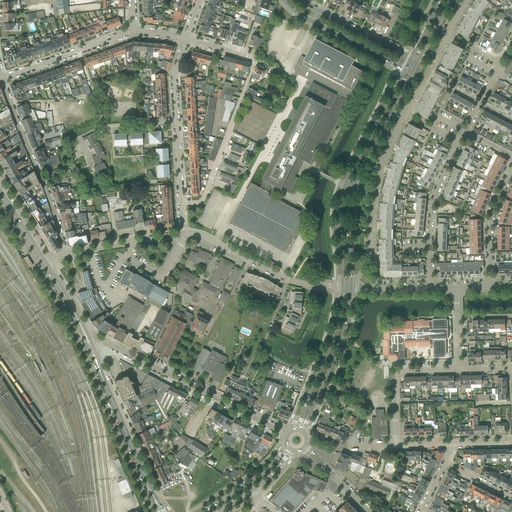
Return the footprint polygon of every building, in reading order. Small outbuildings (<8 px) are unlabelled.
[(67,0),(56,0),(58,10),(68,8),(68,7),(67,0)] [(177,3),(174,3),(172,2),(171,4),(174,4),(173,5),(186,9),(186,8),(187,8),(188,3),(179,0),(178,3),(177,3)] [(220,4),(221,2),(219,1),(215,0),(208,0),(209,1),(208,4),(221,8),(222,6),(220,4)] [(267,10),(272,12),(274,6),(269,4),(271,1),(268,0),(256,0),(254,7),(259,9),(259,7),(267,10)] [(345,4),(343,9),(347,11),(347,10),(352,12),(356,3),(351,1),(351,2),(346,0),(344,4),(345,4)] [(475,0),(470,7),(470,8),(471,8),(470,10),(469,9),(457,32),(469,38),(471,35),(481,16),(483,13),(492,0),(475,0)] [(19,4),(19,1),(11,2),(3,2),(3,9),(11,9),(11,10),(16,10),(16,5),(19,4)] [(361,16),(362,13),(363,13),(365,10),(361,7),(361,6),(356,3),(352,12),(357,14),(356,16),(360,18),(361,16)] [(176,12),(184,14),(185,12),(185,11),(186,9),(173,5),(173,7),(176,8),(177,8),(176,12)] [(221,19),(221,17),(214,14),(215,12),(206,9),(205,12),(205,14),(221,19)] [(511,10),(508,13),(506,11),(503,14),(511,21),(511,19),(511,10)] [(173,15),(167,13),(166,15),(167,15),(174,17),(182,20),(183,17),(184,17),(184,14),(176,12),(175,15),(173,14),(173,15)] [(368,19),(367,20),(371,22),(372,21),(376,23),(376,24),(381,15),(376,12),(375,14),(371,12),(369,15),(370,16),(368,19)] [(388,24),(390,20),(386,18),(388,14),(383,12),(381,15),(376,24),(381,26),(382,26),(385,28),(388,23),(388,24)] [(15,14),(12,14),(3,14),(3,15),(3,16),(3,17),(3,23),(14,24),(14,23),(14,17),(15,17),(15,14)] [(143,20),(144,20),(144,21),(147,21),(147,23),(162,22),(162,14),(159,15),(144,15),(144,17),(143,18),(143,20)] [(217,21),(221,22),(221,20),(221,19),(205,14),(204,17),(203,20),(211,22),(212,20),(217,21)] [(510,29),(511,25),(511,23),(510,22),(511,21),(503,14),(501,15),(501,17),(501,18),(502,19),(503,20),(501,24),(510,29)] [(263,18),(255,15),(253,22),(261,25),(263,18)] [(164,20),(164,23),(170,24),(171,23),(172,23),(180,26),(182,20),(174,17),(173,21),(164,20)] [(99,25),(102,32),(108,30),(105,22),(104,19),(103,20),(99,21),(98,18),(95,19),(97,22),(98,22),(99,25)] [(112,20),(115,27),(121,25),(120,22),(118,18),(112,20)] [(108,30),(115,27),(112,20),(105,22),(108,30)] [(210,25),(211,22),(203,20),(201,23),(202,23),(201,25),(214,29),(215,27),(210,25)] [(245,37),(246,37),(248,32),(238,28),(239,24),(234,22),(230,31),(238,34),(236,37),(235,37),(234,40),(235,40),(234,44),(235,45),(237,46),(238,45),(238,44),(242,46),(245,37)] [(228,30),(229,26),(222,24),(221,28),(219,33),(220,33),(219,37),(226,38),(228,30)] [(499,28),(508,34),(510,29),(501,24),(499,28)] [(102,32),(99,25),(92,27),(95,34),(102,32)] [(202,32),(207,34),(208,34),(209,31),(213,32),(212,36),(215,37),(217,31),(214,30),(214,29),(201,25),(199,31),(200,31),(202,32)] [(86,29),(89,37),(95,34),(92,27),(86,29)] [(496,33),(505,38),(508,34),(499,28),(496,33)] [(76,41),(82,39),(80,32),(80,31),(79,29),(77,29),(74,30),(72,31),(73,34),(76,41)] [(80,32),(82,39),(89,37),(86,29),(80,31),(80,32)] [(61,31),(59,32),(64,46),(66,45),(69,45),(68,44),(69,44),(67,36),(66,35),(63,36),(61,31)] [(57,48),(58,48),(59,48),(62,47),(61,46),(64,46),(59,32),(56,33),(56,35),(53,36),(55,39),(54,39),(57,48)] [(493,38),(502,43),(505,38),(496,33),(493,38)] [(69,44),(76,41),(73,34),(67,36),(69,44)] [(56,49),(57,48),(54,39),(54,40),(52,35),(49,37),(48,35),(46,36),(51,50),(53,50),(56,49)] [(263,40),(262,40),(257,38),(257,37),(252,35),(252,38),(251,38),(250,42),(250,43),(249,45),(254,46),(254,45),(260,47),(263,40)] [(45,52),(46,52),(46,53),(49,52),(49,51),(51,50),(46,36),(43,37),(44,38),(40,39),(41,41),(45,52)] [(491,42),(500,48),(502,43),(493,38),(491,42)] [(296,240),(299,234),(297,232),(304,220),(297,216),(299,212),(267,195),(273,184),(282,189),(283,187),(292,192),(299,178),(295,176),(301,163),(303,159),(309,163),(310,163),(311,163),(312,163),(312,162),(313,162),(318,151),(320,153),(320,152),(322,153),(341,116),(342,117),(350,101),(346,99),(347,97),(349,98),(353,90),(356,92),(366,73),(352,65),(355,59),(315,39),(305,58),(301,56),(295,67),(295,68),(294,68),(294,69),(294,70),(295,71),(295,72),(296,73),(297,74),(312,82),(285,134),(288,135),(278,154),(275,152),(262,178),(264,180),(260,188),(251,184),(231,223),(236,226),(241,229),(241,228),(285,251),(292,238),(296,240)] [(33,57),(34,56),(35,56),(35,57),(37,56),(38,55),(39,54),(35,43),(34,40),(32,41),(33,47),(30,48),(33,57)] [(500,48),(491,42),(487,40),(485,44),(486,44),(485,46),(489,48),(491,49),(497,53),(500,48)] [(44,53),(45,52),(41,41),(35,43),(39,54),(41,54),(42,54),(44,53)] [(125,52),(129,52),(128,57),(131,58),(132,56),(133,42),(130,43),(129,43),(128,43),(127,44),(125,45),(125,51),(125,52)] [(138,42),(137,42),(136,42),(135,42),(133,42),(132,56),(131,58),(135,58),(136,51),(139,51),(140,42),(138,42)] [(19,43),(20,46),(19,46),(20,49),(17,50),(21,61),(22,61),(23,61),(25,61),(25,60),(27,59),(22,45),(21,43),(19,43)] [(145,58),(145,59),(149,59),(149,52),(153,53),(154,44),(152,44),(151,43),(150,43),(149,43),(147,43),(145,58)] [(430,84),(419,106),(416,112),(426,118),(435,101),(442,104),(441,107),(443,108),(450,94),(446,92),(447,85),(448,85),(447,85),(447,84),(448,81),(446,80),(447,78),(448,77),(449,77),(462,53),(464,49),(452,43),(437,71),(436,70),(435,72),(429,83),(430,84)] [(32,57),(33,57),(30,48),(26,49),(24,44),(22,45),(27,59),(29,58),(30,59),(32,58),(32,57)] [(173,47),(166,45),(164,56),(170,57),(173,47)] [(11,51),(16,63),(18,62),(18,63),(20,62),(21,61),(17,50),(17,49),(14,51),(13,48),(11,46),(9,46),(11,51)] [(112,49),(116,58),(121,56),(118,46),(114,48),(114,49),(112,49)] [(116,58),(112,49),(111,50),(110,49),(107,51),(110,60),(111,62),(116,60),(116,58)] [(12,65),(12,64),(16,63),(11,51),(6,52),(7,55),(6,56),(6,58),(7,58),(9,65),(9,66),(10,66),(11,66),(12,65)] [(103,53),(101,53),(104,62),(110,60),(107,51),(103,52),(103,53)] [(192,52),(189,63),(195,64),(199,54),(192,52)] [(95,55),(98,64),(104,62),(101,53),(99,54),(99,53),(95,55)] [(205,56),(199,54),(195,64),(202,66),(203,64),(205,56)] [(90,58),(93,66),(98,64),(95,55),(91,56),(92,57),(90,58)] [(209,66),(211,57),(205,56),(203,64),(209,66)] [(84,60),(87,68),(93,66),(90,58),(88,58),(88,57),(85,58),(85,59),(84,60)] [(220,64),(222,65),(224,65),(223,71),(219,69),(217,76),(225,79),(227,73),(229,66),(231,58),(224,57),(223,60),(219,59),(218,64),(220,64)] [(237,60),(231,58),(229,66),(227,73),(228,74),(232,73),(233,74),(234,71),(235,68),(237,60)] [(235,68),(234,71),(238,72),(237,74),(238,74),(240,75),(244,62),(237,60),(235,68)] [(82,69),(79,61),(78,62),(78,61),(75,62),(76,63),(74,63),(77,72),(82,69)] [(247,72),(250,63),(244,62),(240,75),(238,74),(237,77),(242,79),(243,75),(244,71),(247,72)] [(72,76),(78,74),(77,72),(74,63),(72,64),(72,63),(68,65),(71,74),(72,76)] [(73,78),(72,76),(71,74),(68,65),(64,66),(64,67),(62,68),(65,76),(66,75),(67,80),(73,78)] [(252,77),(257,79),(258,78),(260,75),(263,77),(266,69),(256,65),(253,73),(252,77)] [(68,82),(67,80),(66,75),(65,76),(62,68),(60,69),(59,68),(58,68),(57,69),(55,70),(58,79),(63,77),(65,83),(68,82)] [(151,69),(151,75),(151,81),(153,81),(164,80),(164,77),(164,75),(164,74),(163,74),(164,71),(158,69),(151,69)] [(60,83),(58,79),(55,70),(54,70),(51,71),(50,72),(54,84),(54,83),(55,85),(60,83)] [(52,84),(54,84),(50,72),(49,72),(46,73),(44,74),(47,83),(48,83),(51,81),(52,84)] [(39,76),(42,84),(42,85),(44,90),(49,88),(48,86),(49,85),(48,83),(47,83),(44,74),(43,74),(40,75),(39,76)] [(87,82),(86,79),(82,80),(80,75),(79,76),(82,85),(87,83),(87,82)] [(39,85),(42,84),(39,76),(38,76),(36,76),(36,77),(33,78),(38,92),(41,91),(39,85)] [(461,77),(457,84),(462,87),(466,79),(461,77)] [(468,77),(467,79),(466,79),(462,87),(467,89),(471,82),(473,79),(468,77)] [(29,79),(28,80),(31,89),(33,88),(35,93),(38,92),(33,78),(31,79),(30,78),(29,79)] [(27,90),(31,89),(28,80),(27,80),(26,80),(24,80),(24,81),(22,82),(27,96),(29,95),(27,90)] [(24,97),(22,98),(23,100),(29,100),(27,96),(22,82),(20,83),(19,82),(17,83),(17,84),(16,84),(19,93),(22,92),(24,97)] [(472,92),(476,84),(471,82),(467,89),(472,92)] [(91,94),(87,83),(82,85),(82,86),(85,93),(85,95),(91,94)] [(19,100),(19,97),(17,97),(16,94),(19,93),(16,84),(15,85),(15,84),(13,85),(12,86),(10,86),(16,100),(19,100)] [(477,94),(481,87),(476,84),(472,92),(477,94)] [(232,96),(233,90),(230,90),(223,88),(221,93),(232,96)] [(246,96),(251,99),(263,104),(265,101),(256,97),(255,97),(257,92),(249,88),(246,96)] [(227,101),(230,102),(232,96),(221,93),(220,99),(227,101)] [(449,101),(454,103),(458,96),(453,93),(449,101)] [(494,93),(490,100),(494,102),(493,104),(494,105),(499,95),(494,93)] [(505,96),(505,95),(500,93),(499,95),(494,105),(499,107),(505,96)] [(458,96),(454,103),(459,106),(463,98),(458,96)] [(499,107),(502,109),(504,110),(510,98),(505,96),(499,107)] [(463,98),(459,106),(464,108),(468,101),(463,98)] [(262,144),(277,115),(251,101),(236,131),(262,144)] [(464,108),(468,111),(472,103),(468,101),(464,108)] [(18,107),(17,107),(19,112),(29,109),(27,103),(23,105),(22,103),(17,103),(18,107)] [(0,120),(10,114),(8,108),(2,112),(0,113),(0,120)] [(21,117),(29,114),(30,117),(33,116),(32,113),(31,113),(29,109),(19,112),(21,117)] [(479,118),(478,120),(485,123),(490,114),(485,111),(481,119),(479,118)] [(13,122),(10,114),(0,120),(0,129),(1,130),(13,122)] [(490,114),(485,123),(489,126),(491,124),(495,116),(490,114)] [(499,119),(495,116),(491,124),(489,126),(494,128),(499,119)] [(30,117),(22,120),(25,130),(27,134),(35,132),(40,130),(42,130),(39,123),(33,125),(32,121),(30,117)] [(494,128),(499,131),(500,129),(504,121),(499,119),(494,128)] [(509,124),(504,121),(500,129),(505,131),(509,124)] [(0,129),(0,137),(5,134),(15,127),(13,122),(1,130),(0,129)] [(421,130),(429,134),(430,132),(421,127),(420,129),(410,124),(407,129),(418,135),(421,130)] [(508,137),(509,134),(510,134),(511,129),(511,125),(509,124),(505,131),(503,134),(508,137)] [(40,130),(35,132),(27,134),(32,148),(40,145),(38,140),(41,139),(42,139),(41,136),(46,134),(44,129),(42,130),(40,130)] [(415,141),(418,135),(407,129),(404,135),(415,141)] [(149,144),(161,144),(161,131),(148,132),(148,133),(145,133),(146,144),(149,144)] [(142,132),(130,133),(130,135),(128,135),(128,140),(130,140),(130,146),(143,145),(143,144),(146,144),(145,133),(142,133),(142,132)] [(96,155),(103,152),(99,142),(97,143),(93,133),(82,138),(83,141),(86,140),(86,139),(87,139),(90,146),(89,147),(89,150),(92,149),(92,148),(93,148),(96,155)] [(113,134),(114,146),(127,146),(126,140),(128,140),(128,135),(126,135),(126,133),(113,134)] [(13,145),(21,140),(18,134),(16,135),(9,140),(1,144),(1,145),(0,145),(0,153),(8,148),(10,147),(13,145)] [(412,147),(415,141),(404,135),(401,141),(412,147)] [(208,159),(214,162),(222,140),(216,138),(208,159)] [(409,152),(412,147),(401,141),(398,146),(409,152)] [(438,150),(446,154),(449,149),(437,143),(435,146),(437,147),(436,149),(438,151),(438,150)] [(230,151),(242,155),(244,149),(232,145),(230,151)] [(467,145),(464,150),(472,154),(474,155),(475,153),(477,154),(479,151),(467,145)] [(21,156),(26,153),(24,146),(18,150),(21,156)] [(406,158),(409,152),(398,146),(395,152),(397,153),(407,158),(408,158),(406,158)] [(12,150),(12,149),(10,147),(8,148),(0,153),(0,160),(10,154),(9,152),(12,150)] [(46,154),(44,151),(47,150),(46,148),(43,148),(34,152),(37,158),(46,154)] [(169,161),(168,148),(155,149),(156,161),(162,161),(162,163),(167,162),(167,161),(169,161)] [(464,149),(462,154),(469,159),(472,154),(464,150),(464,149)] [(436,155),(444,159),(446,154),(438,150),(438,151),(436,155)] [(10,154),(0,160),(0,162),(3,167),(15,159),(14,156),(18,154),(16,151),(10,155),(10,154)] [(106,157),(103,152),(96,155),(92,157),(95,164),(96,164),(97,165),(93,167),(97,175),(107,170),(104,162),(102,163),(101,159),(106,157)] [(42,169),(60,164),(61,164),(57,155),(53,157),(53,155),(50,156),(48,153),(46,154),(37,158),(39,164),(42,169)] [(228,159),(235,162),(236,159),(239,160),(240,157),(230,153),(228,159)] [(405,163),(407,161),(407,158),(397,153),(397,155),(395,155),(393,160),(395,160),(394,162),(391,162),(382,193),(385,193),(385,195),(383,195),(383,201),(385,201),(385,203),(381,203),(379,229),(383,229),(383,231),(381,231),(381,236),(382,236),(382,239),(379,239),(380,261),(381,261),(381,264),(389,264),(393,264),(392,263),(392,239),(393,239),(393,235),(393,233),(393,229),(392,229),(394,204),(395,204),(395,201),(396,199),(396,196),(395,196),(403,165),(405,166),(405,163)] [(508,161),(498,155),(494,153),(492,158),(495,160),(505,166),(508,161)] [(467,163),(469,159),(462,154),(459,159),(467,163)] [(436,155),(433,160),(441,164),(444,159),(436,155)] [(25,161),(26,161),(24,158),(17,162),(15,159),(3,167),(6,173),(25,162),(25,161)] [(467,163),(459,159),(457,164),(467,170),(469,165),(467,163)] [(433,160),(431,165),(439,169),(441,164),(433,160)] [(495,160),(493,165),(503,171),(505,166),(495,160)] [(6,173),(7,174),(10,178),(19,173),(21,172),(19,169),(26,165),(25,163),(26,163),(25,162),(6,173)] [(157,177),(170,177),(169,164),(167,164),(167,162),(162,163),(162,165),(156,165),(157,177)] [(236,168),(224,163),(223,167),(227,168),(226,172),(232,174),(233,171),(235,171),(236,168)] [(431,165),(428,170),(436,174),(439,169),(431,165)] [(493,165),(490,171),(500,176),(503,171),(493,165)] [(453,173),(461,176),(464,177),(467,171),(464,170),(463,171),(455,168),(453,173)] [(25,169),(25,170),(21,172),(19,173),(10,178),(13,184),(26,177),(29,175),(25,169)] [(487,176),(497,181),(500,176),(490,171),(487,169),(484,174),(487,176)] [(428,170),(426,174),(433,179),(436,174),(428,170)] [(28,191),(31,189),(40,183),(34,171),(29,175),(26,177),(29,182),(32,180),(33,183),(28,187),(28,188),(27,189),(28,191)] [(221,181),(230,184),(231,181),(233,177),(220,172),(219,176),(222,177),(221,181)] [(453,173),(451,178),(459,181),(461,176),(453,173)] [(431,183),(433,179),(426,174),(423,179),(431,183)] [(487,176),(484,181),(495,186),(497,181),(487,176)] [(13,184),(17,189),(24,185),(29,182),(26,177),(13,184)] [(428,188),(431,183),(423,179),(419,177),(417,182),(428,188)] [(449,183),(457,186),(459,181),(451,178),(449,183)] [(228,185),(216,180),(214,185),(225,190),(228,185)] [(495,186),(484,181),(482,186),(491,191),(492,191),(495,186)] [(43,190),(40,183),(31,189),(35,195),(43,190)] [(237,186),(231,183),(227,192),(232,195),(237,186)] [(447,188),(455,191),(457,186),(449,183),(447,188)] [(67,186),(66,184),(58,186),(50,188),(52,192),(66,191),(67,190),(68,190),(70,190),(70,186),(67,186)] [(24,185),(17,189),(21,195),(28,191),(27,189),(24,185)] [(482,186),(481,188),(480,189),(478,195),(488,199),(491,194),(489,193),(491,191),(482,186)] [(199,193),(199,190),(200,190),(200,187),(191,187),(192,198),(200,197),(202,193),(199,193)] [(455,191),(447,188),(444,193),(445,193),(453,196),(455,197),(456,197),(457,192),(455,191)] [(70,190),(68,190),(67,190),(66,191),(52,192),(54,198),(62,197),(69,196),(71,195),(70,190)] [(21,195),(23,200),(24,201),(31,197),(32,197),(28,191),(21,195)] [(453,196),(445,193),(443,198),(455,203),(456,200),(454,199),(455,197),(453,196)] [(478,195),(475,200),(486,205),(488,199),(478,195)] [(56,204),(65,204),(64,201),(68,201),(68,202),(70,202),(69,196),(62,197),(54,198),(56,204)] [(31,197),(24,201),(28,207),(34,203),(36,202),(35,199),(33,200),(31,197)] [(475,200),(473,205),(484,210),(486,205),(475,200)] [(41,206),(46,213),(50,211),(47,202),(41,206)] [(28,207),(31,212),(39,208),(39,207),(38,205),(36,206),(34,203),(28,207)] [(471,211),(481,215),(484,210),(473,205),(471,211)] [(39,208),(31,212),(34,217),(41,212),(39,208)] [(114,212),(118,235),(134,232),(134,231),(144,229),(144,230),(150,229),(149,221),(149,218),(143,219),(141,209),(132,210),(133,215),(124,216),(122,211),(114,212)] [(511,220),(511,219),(511,213),(503,211),(501,216),(511,220)] [(37,222),(44,217),(41,212),(34,217),(37,222)] [(501,222),(500,223),(500,225),(506,225),(506,224),(510,225),(511,220),(501,216),(499,222),(501,222)] [(44,217),(37,222),(40,227),(49,222),(48,222),(45,217),(45,218),(44,217)] [(63,226),(71,225),(71,222),(75,221),(76,222),(79,221),(78,217),(74,218),(62,220),(63,226)] [(52,227),(55,225),(53,219),(48,222),(49,222),(40,227),(43,232),(52,227)] [(56,232),(55,225),(52,227),(43,232),(47,238),(56,232)] [(105,232),(101,232),(100,226),(97,226),(97,227),(98,231),(99,238),(100,242),(107,241),(105,232)] [(91,232),(92,239),(99,238),(98,231),(97,227),(94,228),(95,231),(91,232)] [(81,235),(80,229),(65,232),(66,238),(82,235),(81,235)] [(56,253),(61,250),(56,232),(47,238),(56,253)] [(87,244),(85,234),(82,235),(66,238),(68,246),(70,247),(87,244)] [(193,248),(188,261),(206,268),(209,260),(212,261),(214,257),(211,256),(211,255),(193,248)] [(33,265),(27,256),(23,258),(29,267),(33,265)] [(210,282),(222,287),(227,277),(230,278),(228,283),(233,286),(241,270),(235,267),(234,270),(231,269),(233,264),(221,258),(219,263),(216,262),(211,271),(214,273),(210,282)] [(269,260),(268,263),(266,266),(272,269),(275,263),(269,260)] [(484,268),(484,262),(475,262),(475,274),(481,274),(480,268),(484,268)] [(496,269),(499,269),(499,273),(503,273),(503,275),(505,275),(504,264),(504,262),(496,262),(496,269)] [(446,263),(436,263),(437,269),(440,269),(440,275),(446,274),(446,263)] [(382,271),(382,276),(389,276),(389,264),(381,264),(381,268),(380,268),(380,271),(382,271)] [(133,273),(126,269),(119,282),(126,285),(128,287),(135,290),(138,292),(145,296),(148,297),(155,285),(151,283),(145,279),(144,281),(135,274),(133,273)] [(93,289),(88,270),(82,272),(87,290),(78,293),(80,304),(81,304),(90,319),(106,309),(97,294),(98,293),(96,288),(93,289)] [(177,284),(185,288),(190,291),(193,288),(198,278),(183,270),(176,283),(177,284)] [(246,272),(244,278),(241,277),(239,281),(242,282),(246,284),(246,285),(250,287),(251,286),(255,276),(252,274),(252,273),(251,273),(251,274),(246,272)] [(251,286),(259,290),(265,279),(261,277),(261,276),(260,276),(260,277),(255,275),(255,276),(251,286)] [(259,290),(268,294),(273,284),(273,283),(269,281),(269,280),(268,280),(265,279),(259,290)] [(222,288),(222,287),(210,282),(209,285),(221,290),(222,290),(222,288)] [(204,285),(202,284),(198,292),(216,301),(216,300),(218,301),(218,302),(224,305),(230,294),(223,291),(222,293),(220,292),(221,290),(209,285),(205,283),(204,285)] [(281,295),(279,294),(281,288),(277,286),(277,285),(273,284),(268,294),(268,295),(272,297),(272,296),(277,298),(279,299),(281,295)] [(155,285),(148,297),(144,304),(148,306),(150,303),(160,308),(169,293),(155,285)] [(190,291),(185,288),(182,293),(192,299),(198,290),(193,288),(190,291)] [(294,292),(291,292),(290,300),(301,301),(302,299),(303,299),(303,295),(303,294),(303,293),(302,293),(302,292),(301,292),(294,291),(294,292)] [(144,305),(128,296),(125,302),(141,311),(141,310),(144,305)] [(301,314),(302,305),(301,305),(301,303),(301,301),(290,300),(290,304),(292,304),(292,310),(292,311),(301,314)] [(112,337),(123,343),(129,332),(131,328),(132,326),(134,323),(135,321),(137,318),(138,316),(139,313),(141,311),(125,302),(118,315),(120,316),(120,317),(120,316),(123,318),(112,337)] [(149,307),(148,306),(144,304),(144,305),(141,310),(146,313),(149,307)] [(170,357),(170,356),(171,353),(172,353),(171,352),(173,349),(174,350),(174,349),(176,346),(175,345),(177,342),(178,342),(177,342),(178,338),(179,339),(179,338),(180,335),(181,335),(183,332),(183,331),(182,331),(184,328),(185,328),(184,327),(185,324),(186,324),(187,324),(189,320),(192,314),(186,311),(186,309),(181,307),(179,312),(175,310),(172,317),(171,316),(171,317),(172,317),(170,320),(169,320),(170,321),(168,324),(168,323),(167,324),(166,327),(166,328),(165,331),(164,331),(165,332),(163,335),(162,334),(162,335),(163,335),(161,338),(160,338),(158,341),(159,341),(158,342),(159,342),(158,345),(157,345),(157,346),(155,349),(156,350),(155,352),(155,353),(158,355),(158,356),(163,359),(164,357),(167,359),(168,359),(169,356),(170,357)] [(149,356),(151,351),(154,345),(164,322),(169,313),(160,308),(156,317),(148,330),(145,336),(137,350),(149,356)] [(190,328),(203,335),(209,322),(210,320),(207,318),(206,320),(201,318),(203,313),(199,311),(197,315),(196,315),(193,322),(189,320),(187,324),(191,326),(190,328)] [(296,322),(297,322),(301,314),(292,311),(292,313),(291,312),(289,318),(286,317),(285,320),(295,325),(296,322)] [(105,319),(103,318),(110,314),(108,312),(91,321),(95,326),(105,319)] [(120,317),(115,325),(116,326),(115,327),(112,325),(106,334),(112,337),(123,318),(120,316),(120,317)] [(100,331),(110,320),(107,318),(105,319),(95,326),(100,331)] [(388,355),(388,360),(397,360),(397,359),(405,359),(405,348),(409,348),(409,346),(415,346),(418,346),(418,347),(426,347),(426,346),(430,346),(430,342),(436,342),(436,337),(431,337),(429,337),(429,334),(436,334),(436,330),(435,330),(435,325),(430,325),(430,320),(425,321),(425,319),(417,320),(417,321),(404,321),(404,326),(389,326),(389,331),(384,331),(384,340),(383,340),(383,355),(388,355)] [(505,320),(505,319),(499,320),(500,331),(505,331),(505,326),(511,325),(511,322),(505,323),(505,320)] [(106,334),(112,325),(113,322),(110,320),(100,331),(106,334)] [(292,332),(293,332),(294,328),(294,327),(295,325),(285,320),(281,328),(283,329),(283,330),(290,333),(291,333),(292,333),(292,332)] [(478,329),(477,320),(472,320),(472,322),(469,322),(470,329),(472,329),(472,332),(478,332),(478,329)] [(133,338),(129,346),(130,346),(137,350),(145,336),(148,330),(144,328),(139,333),(136,339),(136,338),(135,339),(134,339),(133,338)] [(129,346),(133,338),(130,337),(132,334),(129,332),(123,343),(129,346)] [(500,350),(500,359),(506,359),(506,356),(506,353),(511,352),(511,351),(511,350),(503,350),(503,348),(500,348),(500,350)] [(212,378),(217,381),(225,366),(227,362),(227,358),(225,357),(212,350),(211,352),(203,349),(201,353),(193,368),(199,371),(200,368),(213,375),(212,378)] [(481,359),(484,359),(484,352),(476,353),(476,361),(481,361),(481,359)] [(128,375),(123,362),(119,364),(124,377),(128,375)] [(228,387),(225,394),(231,397),(234,389),(237,383),(238,379),(238,378),(240,375),(234,372),(230,380),(225,382),(227,386),(228,387)] [(114,381),(120,395),(123,401),(137,395),(138,394),(153,388),(150,381),(156,379),(147,374),(141,385),(137,387),(133,379),(134,377),(133,375),(131,374),(128,376),(128,375),(124,377),(114,381)] [(482,375),(476,375),(476,384),(485,384),(485,378),(482,378),(482,375)] [(502,375),(495,375),(495,383),(498,383),(507,383),(507,377),(502,377),(502,375)] [(438,376),(432,376),(432,379),(429,379),(429,389),(438,389),(438,388),(438,376)] [(448,376),(449,388),(457,388),(457,378),(454,378),(454,376),(448,376)] [(460,388),(460,385),(466,384),(465,376),(460,376),(460,378),(457,378),(457,388),(460,388)] [(401,383),(402,389),(410,389),(410,386),(410,377),(404,377),(404,383),(401,383)] [(426,379),(426,377),(421,377),(421,385),(421,389),(429,388),(429,389),(429,379),(426,379)] [(170,386),(156,379),(150,381),(153,388),(157,397),(169,389),(170,386)] [(256,405),(273,411),(283,386),(266,380),(256,405)] [(241,385),(237,383),(234,389),(231,397),(239,401),(242,393),(244,388),(246,383),(243,382),(241,385)] [(173,403),(180,391),(170,386),(169,389),(157,397),(154,400),(159,410),(166,421),(166,422),(170,420),(169,418),(166,414),(171,406),(173,403)] [(130,418),(147,404),(154,400),(157,397),(153,388),(138,394),(137,395),(139,399),(140,402),(135,404),(136,404),(126,409),(130,418)] [(252,389),(249,388),(245,395),(242,393),(239,401),(244,404),(252,389)] [(251,398),(255,390),(252,389),(244,404),(250,406),(251,405),(254,406),(257,401),(254,400),(254,399),(251,398)] [(173,403),(176,405),(179,406),(187,395),(180,391),(173,403)] [(123,401),(126,409),(136,404),(135,404),(134,401),(139,399),(137,395),(123,401)] [(186,417),(188,418),(190,419),(199,401),(191,397),(187,405),(191,407),(186,417)] [(280,408),(277,416),(282,418),(290,399),(287,398),(282,409),(280,408)] [(288,420),(291,412),(289,411),(291,404),(293,400),(290,399),(282,418),(288,420)] [(148,410),(150,408),(148,405),(147,404),(130,418),(133,424),(140,421),(147,417),(144,413),(148,410)] [(212,407),(207,415),(209,417),(211,414),(213,415),(216,410),(212,407)] [(340,417),(342,411),(334,408),(332,414),(340,417)] [(475,435),(481,434),(488,434),(488,425),(478,425),(477,416),(479,415),(478,410),(478,408),(474,408),(474,418),(475,435)] [(384,416),(384,409),(375,409),(375,417),(371,417),(371,438),(380,438),(380,436),(388,436),(388,416),(384,416)] [(207,421),(208,422),(209,423),(211,424),(212,424),(207,431),(200,441),(199,444),(207,449),(208,447),(215,436),(210,433),(215,424),(222,414),(216,410),(213,415),(211,414),(209,417),(207,421)] [(321,417),(321,418),(316,430),(324,433),(328,421),(330,415),(324,413),(322,418),(321,417)] [(220,427),(221,428),(222,425),(227,418),(225,417),(225,416),(222,414),(215,424),(220,427)] [(356,419),(351,415),(347,421),(356,426),(359,421),(356,419)] [(133,424),(137,433),(146,429),(145,426),(154,422),(152,420),(155,418),(154,416),(151,417),(151,416),(147,417),(140,421),(133,424)] [(226,431),(227,430),(233,422),(232,421),(232,420),(230,419),(229,419),(227,418),(222,425),(221,428),(219,430),(221,431),(222,429),(226,431)] [(243,423),(235,419),(230,426),(235,429),(230,436),(225,433),(222,438),(230,442),(233,438),(243,423)] [(331,436),(334,428),(335,426),(333,425),(334,423),(328,421),(324,433),(326,434),(325,435),(326,436),(326,437),(328,438),(329,435),(331,436)] [(171,422),(159,427),(158,427),(160,430),(172,424),(171,422)] [(247,427),(248,426),(243,423),(233,438),(236,439),(241,432),(243,433),(245,435),(249,428),(247,427)] [(439,436),(447,436),(446,423),(440,423),(440,428),(438,428),(438,434),(439,436)] [(158,427),(157,426),(157,425),(156,426),(146,431),(138,435),(141,443),(149,439),(149,437),(160,431),(158,427)] [(341,431),(340,430),(341,426),(339,425),(338,427),(335,426),(334,428),(331,436),(333,436),(333,438),(336,439),(336,438),(338,438),(341,431)] [(457,428),(457,432),(460,432),(460,435),(469,435),(469,427),(465,427),(465,425),(459,425),(457,428)] [(348,435),(349,433),(350,431),(347,431),(348,428),(344,427),(342,431),(341,431),(338,438),(346,441),(348,435)] [(263,433),(253,428),(248,436),(246,440),(248,441),(247,442),(248,442),(243,451),(249,455),(251,451),(254,446),(263,433)] [(272,438),(266,435),(264,434),(258,448),(254,446),(251,451),(259,455),(263,448),(267,450),(269,445),(269,446),(273,438),(272,438)] [(189,438),(186,443),(185,445),(189,447),(189,448),(193,451),(192,453),(201,458),(202,456),(207,449),(199,444),(193,440),(189,438)] [(150,440),(142,444),(145,452),(153,448),(150,440)] [(158,449),(157,446),(154,447),(153,448),(145,452),(149,460),(156,457),(160,456),(161,455),(158,449)] [(179,457),(179,458),(184,456),(186,451),(184,447),(177,453),(179,457)] [(499,449),(497,450),(491,450),(492,461),(497,461),(497,463),(500,463),(499,449)] [(481,459),(481,465),(480,468),(476,466),(474,471),(480,474),(483,468),(484,465),(485,465),(485,460),(484,460),(484,450),(477,450),(477,459),(478,459),(481,459)] [(491,460),(491,461),(490,461),(490,465),(493,465),(492,461),(491,450),(484,450),(484,460),(485,460),(491,460)] [(415,460),(415,451),(406,452),(407,465),(410,465),(410,460),(415,460)] [(421,461),(436,468),(440,461),(431,458),(429,462),(424,459),(426,455),(425,454),(425,451),(422,451),(421,461)] [(431,458),(440,461),(444,453),(443,452),(443,451),(433,451),(431,454),(427,452),(426,455),(431,458)] [(187,452),(178,465),(182,467),(184,464),(187,466),(194,456),(191,454),(190,454),(187,452)] [(351,457),(341,453),(335,468),(344,472),(343,475),(353,485),(358,479),(360,481),(360,479),(365,466),(367,460),(370,454),(364,452),(362,458),(352,454),(351,457)] [(378,456),(370,453),(370,454),(367,460),(376,463),(378,456)] [(149,460),(152,468),(158,465),(163,463),(161,460),(160,456),(156,457),(149,460)] [(155,474),(168,469),(175,466),(179,463),(178,461),(177,458),(172,461),(173,463),(169,465),(168,463),(153,469),(155,474)] [(196,464),(196,463),(193,461),(188,467),(189,468),(192,470),(194,467),(196,464)] [(426,468),(424,471),(425,471),(422,477),(429,481),(432,474),(433,475),(436,468),(421,461),(421,462),(421,465),(422,465),(426,468)] [(365,466),(360,479),(368,483),(366,488),(388,497),(391,490),(395,491),(399,482),(393,479),(391,483),(383,479),(381,485),(369,480),(369,481),(367,480),(372,469),(365,466)] [(485,469),(483,468),(480,474),(489,479),(492,473),(485,469)] [(170,473),(168,469),(155,474),(157,480),(165,476),(168,474),(170,473)] [(495,473),(493,471),(492,473),(489,479),(494,482),(498,474),(499,472),(500,470),(498,469),(495,473)] [(233,477),(236,479),(239,475),(240,476),(242,473),(238,470),(233,477)] [(269,501),(270,502),(270,501),(281,511),(294,511),(307,498),(315,489),(320,491),(321,491),(319,490),(323,481),(325,482),(325,481),(300,471),(299,471),(298,471),(297,471),(296,472),(269,501)] [(417,477),(410,474),(404,472),(402,477),(411,481),(416,482),(417,477)] [(454,477),(455,475),(449,472),(447,472),(445,477),(458,484),(460,480),(454,477)] [(505,473),(504,472),(503,472),(501,476),(498,474),(494,482),(500,484),(505,473)] [(172,478),(170,473),(168,474),(165,476),(157,480),(160,486),(168,483),(167,481),(172,478)] [(508,474),(505,473),(500,484),(505,487),(509,479),(506,478),(508,474)] [(422,478),(421,477),(419,480),(421,480),(419,484),(426,487),(430,481),(429,481),(422,477),(422,478)] [(451,484),(458,487),(459,488),(460,485),(459,484),(458,484),(445,477),(442,483),(450,487),(451,484)] [(126,479),(117,483),(122,495),(131,491),(126,479)] [(353,485),(361,492),(365,488),(366,488),(368,483),(360,479),(360,481),(358,479),(353,485)] [(410,486),(424,492),(426,487),(419,484),(418,486),(412,483),(411,484),(410,486)] [(450,487),(442,483),(439,489),(455,497),(456,497),(457,495),(448,490),(450,487)] [(465,496),(467,497),(470,499),(473,493),(477,486),(472,483),(465,496)] [(421,498),(424,492),(410,486),(409,488),(408,491),(414,494),(421,498)] [(473,493),(470,499),(469,501),(472,502),(473,500),(475,494),(478,496),(482,489),(477,486),(473,493)] [(436,496),(443,499),(445,496),(453,500),(455,497),(439,489),(436,496)] [(481,504),(487,491),(482,489),(478,496),(477,498),(477,499),(480,500),(478,503),(481,504)] [(409,497),(409,498),(412,499),(411,500),(412,500),(418,504),(421,498),(414,494),(408,491),(407,493),(410,495),(409,497)] [(492,494),(488,492),(487,491),(481,504),(483,505),(485,499),(488,501),(492,494)] [(491,509),(492,507),(494,504),(493,503),(497,496),(492,494),(488,501),(491,502),(489,508),(491,509)] [(433,502),(448,509),(448,507),(449,506),(442,503),(444,499),(443,499),(436,496),(433,502)] [(496,511),(500,504),(501,502),(502,499),(497,496),(493,503),(494,504),(492,507),(494,508),(494,510),(496,511)] [(500,504),(502,505),(508,509),(511,503),(504,500),(502,499),(501,502),(500,504)] [(357,511),(347,502),(339,509),(342,511),(357,511)] [(431,509),(436,511),(437,511),(439,509),(444,511),(453,511),(450,510),(448,509),(433,502),(430,507),(431,509)]
